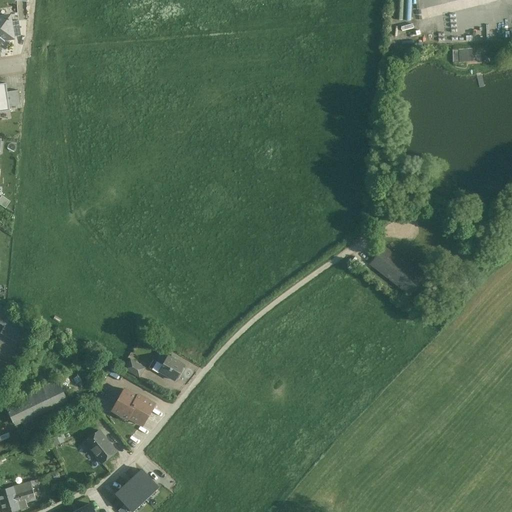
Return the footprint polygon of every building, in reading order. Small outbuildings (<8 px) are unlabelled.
[(10,16),(0,17),(0,41),(3,41),(3,40),(13,38),(10,16)] [(454,51),(455,61),(474,60),(473,48),(459,49),(459,51),(454,51)] [(6,83),(0,84),(0,112),(5,112),(4,108),(10,107),(6,83)] [(422,277),(383,247),(370,264),(409,294),(422,277)] [(39,327),(0,304),(0,322),(5,326),(1,333),(27,348),(39,327)] [(167,356),(162,364),(157,361),(152,370),(157,373),(159,371),(175,380),(184,365),(174,360),(175,357),(171,355),(169,357),(167,356)] [(0,378),(8,365),(0,359),(0,378)] [(145,368),(130,359),(124,369),(139,378),(145,368)] [(187,374),(180,380),(184,384),(191,378),(187,374)] [(58,379),(4,404),(12,422),(66,397),(58,379)] [(136,396),(124,389),(112,410),(128,419),(129,417),(143,425),(154,404),(137,395),(136,396)] [(116,451),(99,430),(84,442),(101,463),(116,451)] [(129,511),(159,486),(143,468),(114,494),(124,505),(119,509),(121,511),(129,511)] [(37,480),(30,482),(33,493),(35,500),(42,498),(37,480)] [(30,482),(13,487),(13,486),(0,490),(0,499),(1,502),(33,493),(30,482)] [(33,493),(1,502),(3,511),(9,511),(19,509),(18,505),(35,500),(33,493)] [(99,511),(95,502),(74,511),(99,511)]
